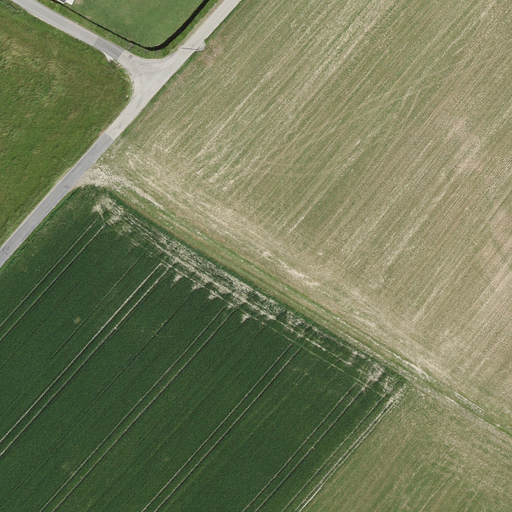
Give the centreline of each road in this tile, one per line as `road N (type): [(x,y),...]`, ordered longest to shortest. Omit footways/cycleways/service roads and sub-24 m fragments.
road 1 (track): [(511,431),(79,173)]
road 2 (unclassified): [(234,0),(0,262)]
